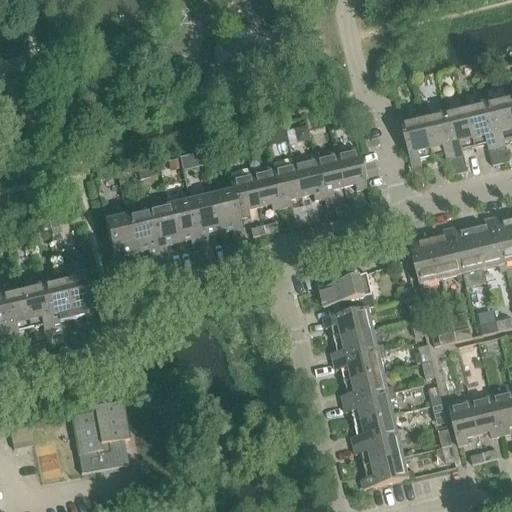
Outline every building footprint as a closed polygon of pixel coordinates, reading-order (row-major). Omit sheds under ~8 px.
[(505,143),(511,141),(511,116),(508,101),(487,106),(502,167),(510,165),(505,143)] [(487,106),(466,111),(476,151),(488,148),(493,169),(502,167),(487,106)] [(463,153),(476,151),(466,111),(445,116),(460,177),(468,175),(463,153)] [(460,177),(445,116),(424,121),(433,161),(446,158),(451,179),(460,177)] [(426,185),(421,163),(433,161),(424,121),(402,126),(417,187),(426,185)] [(357,152),(336,157),(344,191),(354,188),(355,194),(366,191),(358,155),(357,152)] [(336,157),(314,162),(323,202),(333,199),(332,193),(344,191),(336,157)] [(179,161),(168,164),(170,172),(181,170),(179,161)] [(314,162),(293,167),(301,201),(312,198),(313,204),(323,202),(314,162)] [(293,167),(271,172),(281,212),(291,209),(290,203),(301,201),(293,167)] [(271,172),(250,177),(258,211),(270,208),(271,214),(281,212),(271,172)] [(249,219),(248,213),(258,211),(250,177),(229,182),(232,194),(232,193),(239,222),(249,219)] [(232,194),(210,199),(219,236),(232,233),(237,255),(246,252),(239,222),(232,193),(232,194)] [(212,260),(207,239),(219,236),(210,199),(189,204),(203,263),(212,260)] [(189,204),(168,209),(177,246),(190,243),(195,265),(203,263),(189,204)] [(360,206),(347,209),(349,218),(362,215),(360,206)] [(168,209),(147,214),(161,272),(170,270),(165,249),(177,246),(168,209)] [(347,209),(334,212),(336,221),(349,218),(347,209)] [(147,214),(126,219),(135,256),(148,253),(153,275),(161,272),(147,214)] [(305,219),(307,228),(320,225),(318,216),(305,219)] [(123,259),(135,256),(126,219),(104,224),(118,283),(128,280),(123,259)] [(305,219),(292,222),(294,231),(307,228),(305,219)] [(503,220),(494,222),(507,274),(511,272),(511,270),(511,266),(511,224),(504,226),(503,220)] [(58,222),(48,224),(51,237),(61,235),(58,222)] [(486,224),(487,230),(475,233),(484,273),(499,269),(501,275),(507,274),(494,222),(486,224)] [(276,226),(263,229),(265,238),(278,235),(276,226)] [(263,229),(250,232),(252,241),(265,238),(263,229)] [(469,276),(484,273),(475,233),(462,236),(461,230),(452,232),(465,284),(470,282),(469,276)] [(444,234),(445,240),(433,243),(442,283),(457,279),(459,285),(465,284),(452,232),(444,234)] [(442,283),(433,243),(420,246),(419,240),(409,243),(420,288),(442,283)] [(84,277),(62,282),(72,322),(84,319),(89,340),(99,338),(84,277)] [(356,280),(356,281),(320,294),(324,311),(348,305),(351,316),(375,311),(376,310),(368,277),(360,280),(360,278),(356,280)] [(62,282),(41,288),(56,348),(64,346),(59,325),(72,322),(62,282)] [(41,288),(20,293),(30,332),(42,329),(47,350),(56,348),(41,288)] [(414,291),(398,295),(400,305),(416,301),(414,291)] [(30,332),(20,293),(0,297),(0,300),(14,358),(22,356),(17,335),(30,332)] [(0,339),(5,361),(14,358),(0,300),(0,339)] [(418,307),(409,309),(412,325),(422,323),(418,307)] [(371,319),(377,318),(375,311),(351,316),(324,323),(326,332),(332,331),(335,344),(374,334),(371,319)] [(511,321),(497,325),(499,335),(511,331),(511,321)] [(422,323),(412,325),(416,341),(426,339),(422,323)] [(497,325),(481,329),(483,339),(499,335),(497,325)] [(470,331),(455,335),(457,345),(473,341),(470,331)] [(374,334),(335,344),(338,356),(332,357),(334,366),(385,354),(384,348),(378,349),(374,334)] [(455,335),(439,339),(441,349),(457,345),(455,335)] [(428,349),(419,351),(423,367),(432,365),(428,349)] [(384,376),(381,361),(387,360),(385,354),(334,366),(336,374),(342,373),(345,386),(384,376)] [(432,365),(423,367),(426,383),(436,381),(432,365)] [(345,386),(348,398),(342,399),(344,408),(395,396),(394,390),(388,391),(384,376),(345,386)] [(438,391),(429,393),(433,409),(442,407),(438,391)] [(510,431),(511,430),(511,394),(492,399),(501,439),(511,437),(510,431)] [(395,396),(344,408),(346,416),(352,415),(355,428),(394,418),(391,403),(397,402),(395,396)] [(492,399),(470,405),(478,438),(491,436),(492,441),(501,439),(492,399)] [(81,476),(81,477),(129,469),(129,468),(128,468),(124,443),(130,442),(123,406),(123,405),(93,410),(94,416),(71,420),(78,459),(81,476)] [(468,441),(478,438),(470,405),(449,410),(459,449),(470,447),(468,441)] [(442,407),(433,409),(436,425),(446,422),(442,407)] [(358,440),(352,441),(354,450),(405,438),(404,432),(398,433),(394,418),(355,428),(358,440)] [(12,432),(16,450),(34,446),(30,429),(12,432)] [(449,433),(439,435),(443,451),(452,449),(449,433)] [(401,445),(407,444),(405,438),(354,450),(356,458),(362,457),(365,470),(405,460),(401,445)] [(452,449),(443,451),(446,467),(456,465),(452,449)] [(496,453),(484,456),(486,465),(499,462),(496,453)] [(484,456),(471,459),(473,468),(486,465),(484,456)] [(410,482),(416,481),(414,474),(408,475),(405,460),(365,470),(368,482),(362,483),(364,493),(410,482)] [(173,487),(148,493),(150,501),(175,495),(173,487)]
